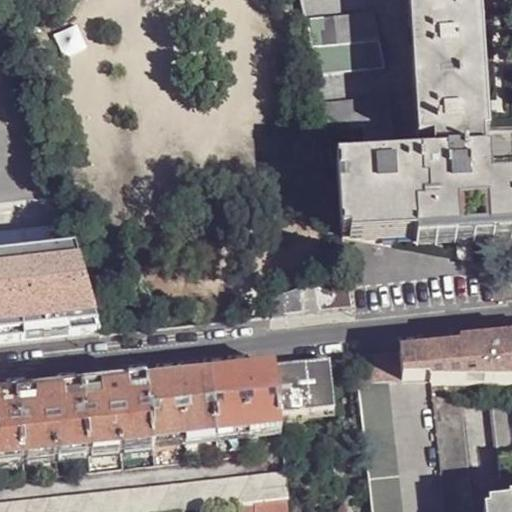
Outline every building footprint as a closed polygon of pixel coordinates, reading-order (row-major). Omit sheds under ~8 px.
[(410,0),(410,6),(418,142),(436,141),(437,165),(426,166),(426,163),(396,165),(374,166),(348,168),(348,161),(334,163),(334,165),(339,165),(343,234),(343,237),(345,237),(414,234),(415,239),(417,239),(511,232),(511,180),(488,182),(487,159),(485,133),(477,0),(410,0)] [(376,12),(306,18),(317,73),(386,66),(376,12)] [(0,98),(9,97),(3,67),(0,67),(0,98)] [(322,103),(328,131),(366,127),(393,124),(391,96),(322,103)] [(366,127),(369,155),(370,158),(374,160),(374,166),(396,165),(393,124),(366,127)] [(511,157),(487,159),(488,182),(511,180),(511,157)] [(0,260),(54,255),(52,229),(0,234),(0,260)] [(511,232),(417,239),(418,243),(418,245),(433,245),(511,239),(511,232)] [(0,345),(102,335),(76,252),(54,255),(0,260),(0,345)] [(267,298),(270,317),(353,308),(348,275),(267,298)] [(511,344),(482,348),(402,356),(405,381),(431,378),(431,381),(511,383),(511,344)] [(359,361),(362,385),(405,381),(402,356),(401,356),(381,358),(359,361)] [(275,369),(280,417),(336,411),(330,364),(291,368),(275,369)] [(211,376),(218,438),(251,435),(266,433),(282,432),(280,417),(275,369),(228,374),(211,376)] [(147,382),(154,445),(187,441),(218,438),(211,376),(173,380),(147,382)] [(82,389),(90,457),(122,454),(154,450),(154,445),(147,382),(111,386),(82,389)] [(403,511),(390,386),(362,385),(360,385),(369,456),(374,511),(403,511)] [(446,511),(432,393),(432,386),(390,386),(403,511),(446,511)] [(17,396),(25,463),(57,460),(90,457),(82,389),(45,393),(17,396)] [(474,511),(462,402),(432,393),(446,511),(474,511)] [(0,465),(25,463),(17,396),(0,397),(0,465)] [(511,407),(494,405),(505,511),(511,511),(511,496),(509,466),(511,465),(511,407)] [(270,477),(260,501),(288,496),(286,475),(270,477)] [(251,479),(240,503),(254,502),(260,501),(270,477),(251,479)] [(231,481),(220,506),(239,503),(240,503),(251,479),(231,481)] [(211,483),(200,508),(220,506),(231,481),(211,483)] [(191,485),(180,510),(185,510),(200,508),(211,483),(191,485)] [(171,487),(161,511),(163,511),(180,510),(191,485),(171,487)] [(152,489),(141,511),(161,511),(171,487),(152,489)] [(131,491),(123,511),(141,511),(152,489),(131,491)] [(111,493),(103,511),(123,511),(131,491),(111,493)] [(103,511),(111,493),(91,495),(84,511),(103,511)] [(84,511),(91,495),(71,497),(65,511),(84,511)] [(290,511),(288,496),(260,501),(254,502),(255,508),(255,511),(290,511)] [(65,511),(71,497),(52,499),(46,511),(65,511)] [(46,511),(52,499),(32,501),(27,511),(46,511)] [(27,511),(32,501),(11,503),(7,511),(27,511)] [(255,508),(254,502),(240,503),(239,503),(240,510),(255,508)] [(7,511),(11,503),(0,504),(0,511),(7,511)]
